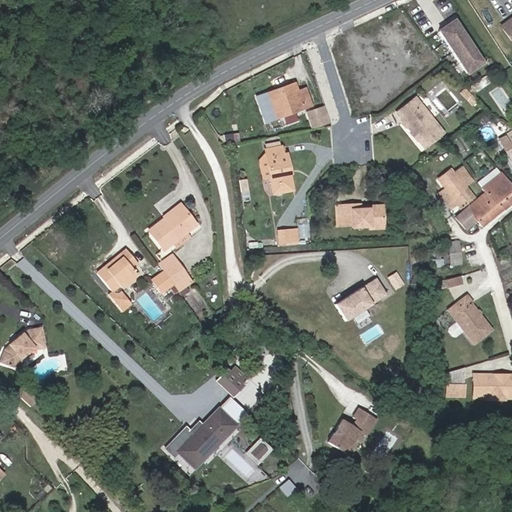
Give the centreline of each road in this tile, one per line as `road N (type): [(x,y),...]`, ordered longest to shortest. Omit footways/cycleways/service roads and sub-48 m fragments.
road 1 (secondary): [(0,235),(229,68),(373,0)]
road 2 (unknown): [(180,99),(204,152),(233,266),(290,360),(305,442),(292,480)]
road 3 (unknown): [(0,380),(131,511)]
road 4 (track): [(511,337),(482,234),(511,210)]
